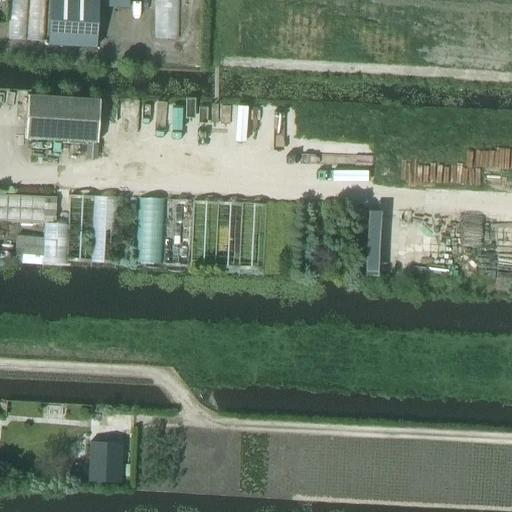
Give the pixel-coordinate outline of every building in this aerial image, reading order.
[(95,48),(98,1),(87,0),(49,0),(47,45),(95,48)] [(27,95),(25,140),(96,144),(99,99),(27,95)] [(0,195),(0,222),(44,224),(54,225),(56,198),(0,195)] [(15,237),(14,255),(21,256),(21,264),(42,265),(43,238),(15,237)] [(120,483),(122,443),(89,442),(87,482),(120,483)]
